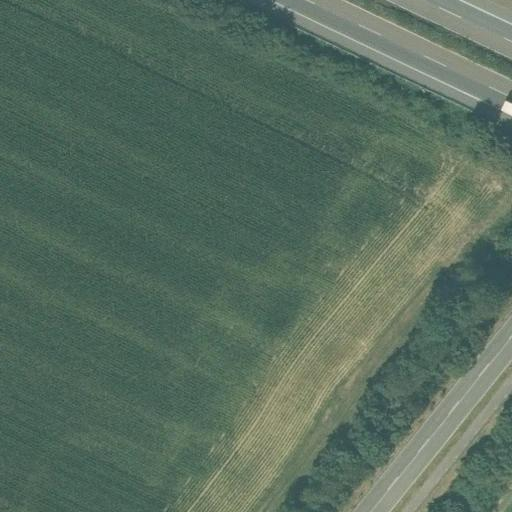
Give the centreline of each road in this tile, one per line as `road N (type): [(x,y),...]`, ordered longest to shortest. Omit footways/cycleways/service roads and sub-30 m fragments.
road 1 (secondary): [(368,511),(511,334)]
road 2 (motorway): [(315,0),(511,93)]
